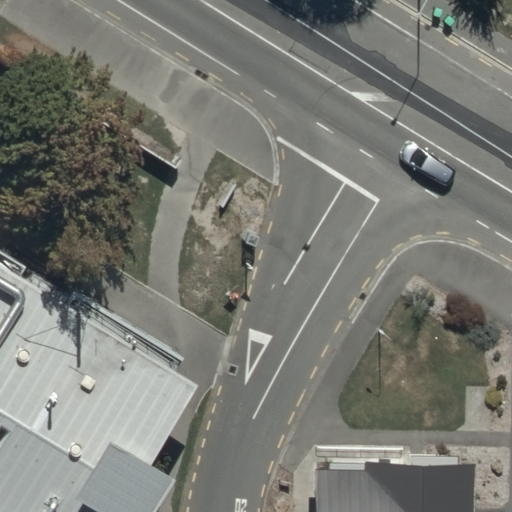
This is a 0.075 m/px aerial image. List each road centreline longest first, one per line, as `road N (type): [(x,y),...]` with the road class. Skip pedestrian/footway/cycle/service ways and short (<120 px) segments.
road 1 (unclassified): [(426,120),(247,402),(218,511)]
road 2 (secondary): [(232,0),(426,120)]
